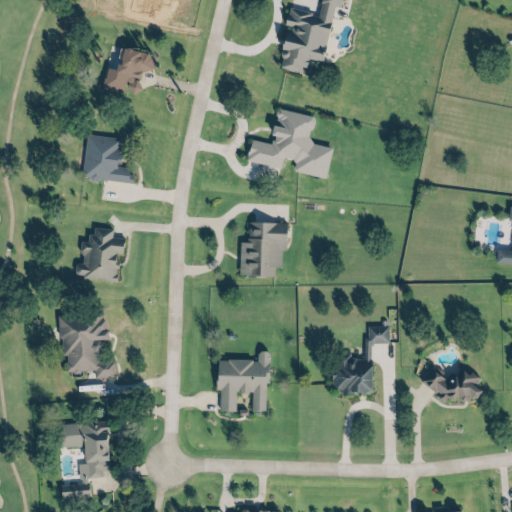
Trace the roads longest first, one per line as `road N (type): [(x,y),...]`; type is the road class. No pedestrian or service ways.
road 1 (residential): [(219,0),(178,182),(164,461)]
road 2 (residential): [(164,461),(385,471),(511,455)]
